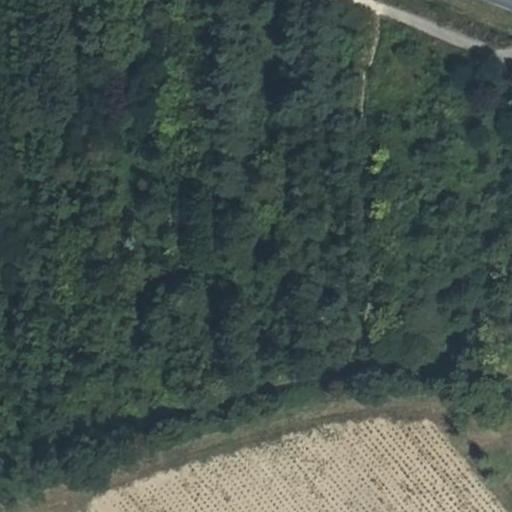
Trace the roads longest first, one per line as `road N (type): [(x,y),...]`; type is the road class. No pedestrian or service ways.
road 1 (track): [(0,508),(365,400),(511,411)]
road 2 (track): [(365,400),(361,1)]
